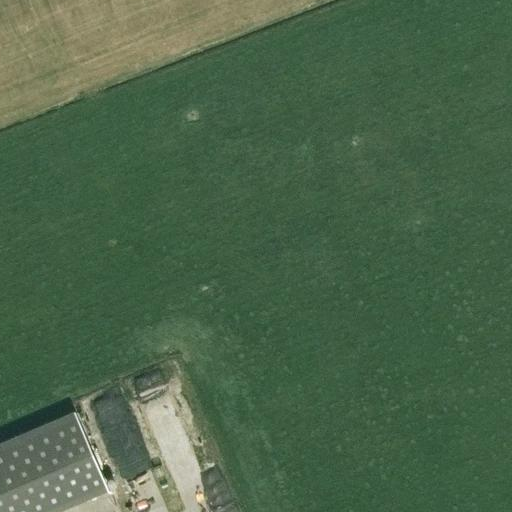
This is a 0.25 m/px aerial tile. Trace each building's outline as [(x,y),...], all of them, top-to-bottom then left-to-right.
[(91,411),(102,431),(121,420),(110,400),(91,411)] [(0,511),(52,511),(107,489),(73,410),(0,441),(0,511)] [(148,420),(158,446),(170,442),(175,453),(180,452),(165,413),(148,420)] [(98,434),(130,511),(142,511),(158,506),(124,423),(98,434)] [(187,457),(163,467),(173,493),(197,484),(187,457)]
